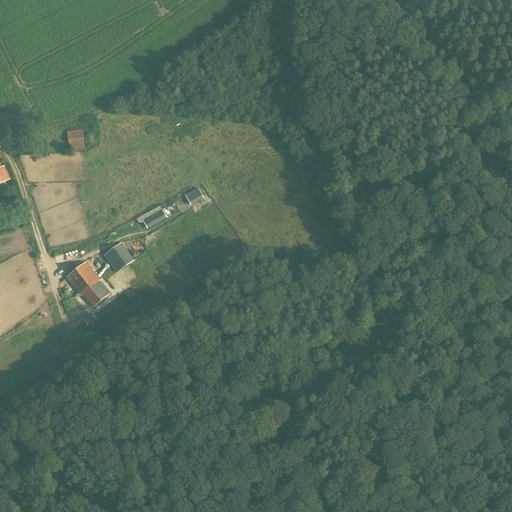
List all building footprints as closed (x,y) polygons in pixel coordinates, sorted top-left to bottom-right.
[(82,127),(67,128),(69,151),(84,150),(82,127)] [(0,164),(0,184),(9,180),(4,167),(2,168),(0,164)] [(198,188),(185,195),(190,205),(203,198),(198,188)] [(142,220),(147,229),(166,218),(161,209),(142,220)] [(104,256),(110,265),(129,253),(122,243),(104,256)] [(58,254),(60,263),(82,258),(80,248),(58,254)] [(129,253),(110,265),(116,273),(134,261),(129,253)] [(82,296),(83,295),(98,282),(100,281),(85,264),(67,278),(79,292),(82,296)] [(98,282),(83,295),(94,307),(109,294),(98,282)] [(91,313),(83,320),(88,326),(96,320),(91,313)]
